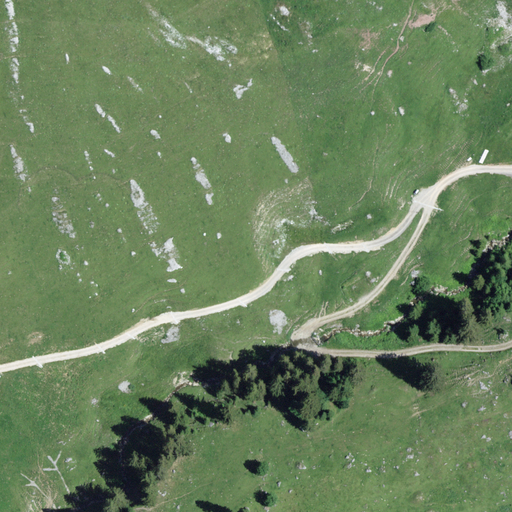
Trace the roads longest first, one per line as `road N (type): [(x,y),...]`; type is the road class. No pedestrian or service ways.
road 1 (track): [(0,367),(90,350),(168,317),(234,303),(262,291),(300,252),(384,241),(431,198)]
road 2 (track): [(431,198),(397,269),(362,306),(311,326),(306,346),(397,354),(511,344)]
